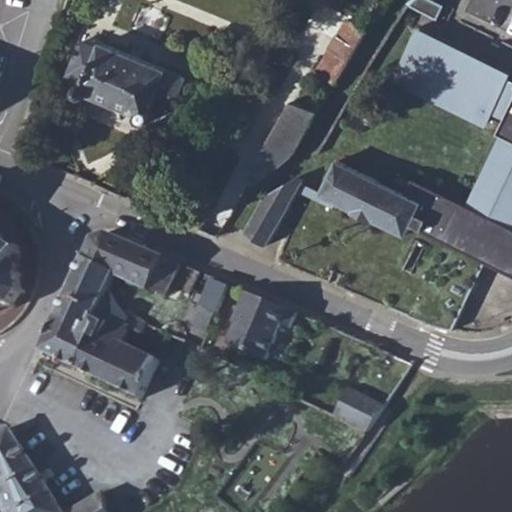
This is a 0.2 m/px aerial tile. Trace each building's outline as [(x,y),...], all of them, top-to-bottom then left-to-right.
[(412,0),(410,2),(438,19),(445,5),(434,0),(412,0)] [(331,62),(346,71),(370,30),(351,18),(320,70),(325,73),(331,62)] [(340,160),(324,192),(305,182),(301,191),(336,207),(339,201),(356,208),(356,210),(377,220),(377,219),(410,234),(415,223),(425,228),(417,242),(425,246),(411,275),(425,282),(409,315),(434,325),(454,330),(489,260),(500,237),(511,243),(511,79),(511,76),(511,70),(420,26),(396,76),(490,121),(494,113),(506,119),(500,133),(509,137),(475,207),(415,178),(408,193),(340,160)] [(189,77),(104,42),(87,84),(84,83),(79,85),(77,90),(79,95),(85,97),(90,95),(90,94),(140,114),(140,115),(142,120),(149,122),(154,120),(156,115),(154,110),(152,110),(158,95),(179,103),(189,77)] [(331,62),(325,73),(340,82),(346,71),(331,62)] [(249,180),(256,186),(281,167),(296,153),(316,120),(325,103),(312,97),(306,106),(295,100),(249,180)] [(305,182),(307,180),(300,176),(267,196),(245,232),(268,245),(270,244),(301,191),(305,182)] [(0,315),(3,315),(3,309),(12,307),(15,311),(18,308),(16,305),(24,292),(29,292),(29,288),(25,288),(24,279),(28,277),(28,273),(21,276),(18,274),(20,272),(20,266),(14,262),(19,255),(24,258),(25,254),(21,253),(22,251),(24,248),(20,246),(17,250),(9,243),(12,239),(7,235),(3,240),(0,237),(0,217),(2,215),(0,213),(0,208),(1,208),(0,207),(0,315)] [(156,289),(170,259),(112,234),(95,240),(86,261),(121,276),(155,292),(156,289)] [(511,243),(500,237),(489,260),(511,271),(511,243)] [(172,298),(177,289),(187,266),(170,259),(156,289),(172,298)] [(86,261),(59,318),(106,341),(113,327),(117,320),(123,308),(110,302),(121,276),(86,261)] [(231,287),(214,280),(203,307),(220,314),(231,287)] [(294,330),(301,315),(248,293),(241,310),(244,312),(229,344),(268,362),(284,327),(294,330)] [(106,341),(59,318),(44,351),(105,381),(122,343),(129,347),(136,329),(135,329),(117,320),(113,327),(106,341)] [(136,329),(147,334),(152,326),(139,319),(135,329),(136,329)] [(392,352),(367,342),(358,364),(382,375),(392,352)] [(105,381),(145,400),(164,363),(129,347),(122,343),(105,381)] [(351,389),(337,417),(370,433),(387,407),(351,389)] [(13,430),(6,430),(0,444),(0,478),(10,511),(48,485),(13,430)] [(65,511),(48,485),(10,511),(65,511)] [(186,511),(213,511),(181,492),(171,499),(186,511)] [(111,511),(105,493),(73,511),(111,511)]
